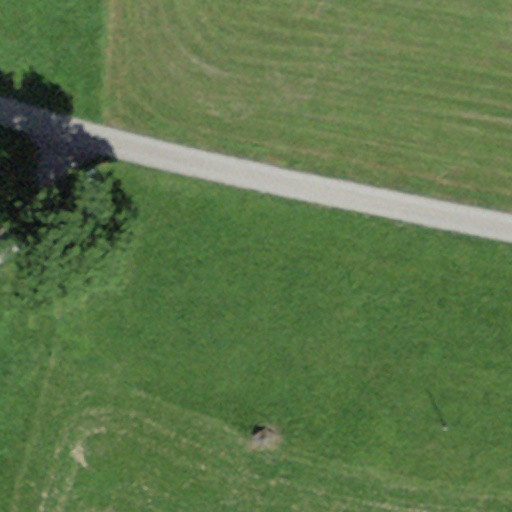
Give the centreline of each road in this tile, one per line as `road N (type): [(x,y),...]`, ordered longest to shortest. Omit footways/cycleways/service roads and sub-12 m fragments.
road 1 (track): [(511,227),(235,182),(0,108)]
road 2 (track): [(66,128),(0,230)]
